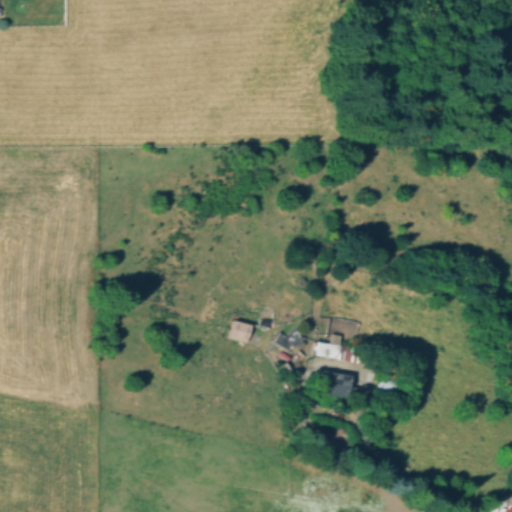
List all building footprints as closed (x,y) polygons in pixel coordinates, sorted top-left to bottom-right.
[(250,324),(246,340),(229,336),(233,320),(250,324)] [(295,331),(302,338),(288,350),(272,343),(277,332),(287,337),(295,331)] [(347,344),(308,341),(307,355),(346,358),(347,344)] [(355,388),(353,399),(318,393),(319,386),(315,385),(317,371),(348,376),(347,387),(355,388)] [(396,378),(392,394),(375,390),(379,373),(396,378)]
